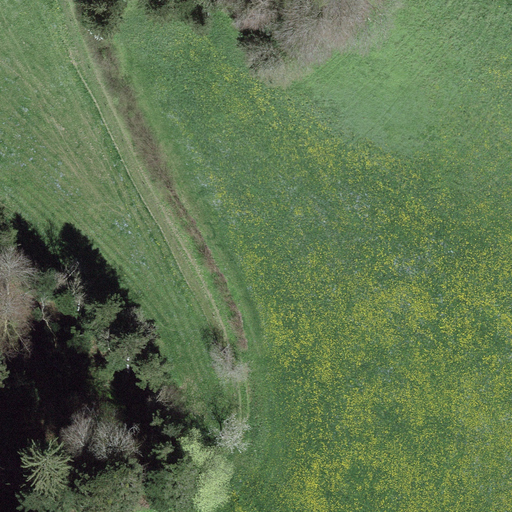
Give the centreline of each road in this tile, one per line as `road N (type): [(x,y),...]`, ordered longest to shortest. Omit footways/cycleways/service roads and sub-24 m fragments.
road 1 (track): [(0,434),(192,472),(227,456),(247,405),(196,268),(111,130),(62,0)]
road 2 (track): [(0,225),(147,382),(192,472)]
road 3 (track): [(43,511),(192,472)]
